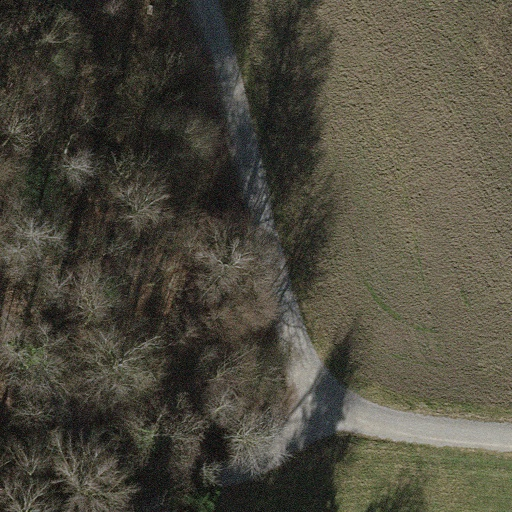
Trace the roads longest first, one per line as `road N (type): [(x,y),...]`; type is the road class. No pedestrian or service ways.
road 1 (track): [(207,0),(316,418)]
road 2 (track): [(511,437),(316,418)]
